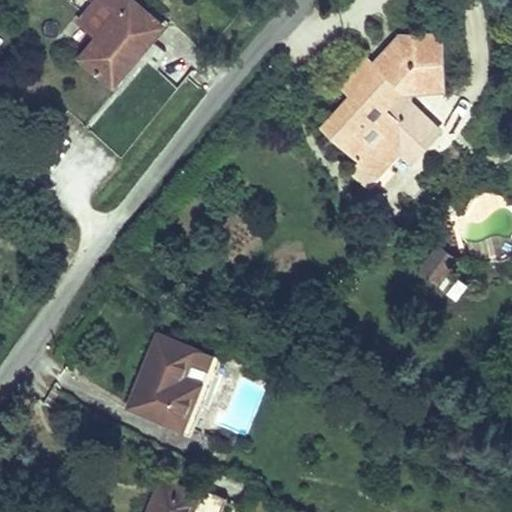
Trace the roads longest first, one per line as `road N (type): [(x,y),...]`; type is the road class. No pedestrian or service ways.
road 1 (unclassified): [(302,0),(105,236),(0,389)]
road 2 (unknown): [(21,357),(215,471)]
